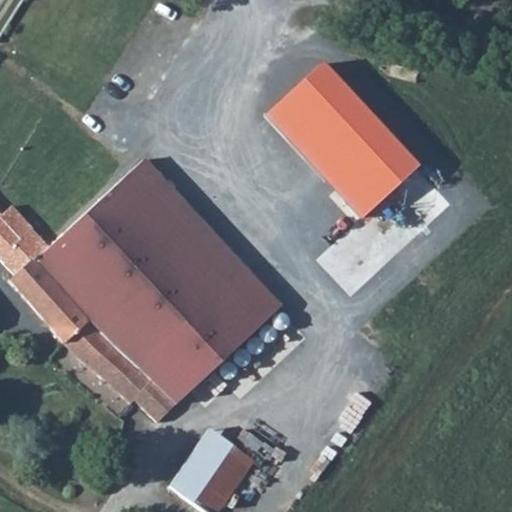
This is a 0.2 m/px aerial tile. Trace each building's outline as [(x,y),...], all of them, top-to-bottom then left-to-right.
[(111,176),(217,286),(236,267),(130,157),(111,176)] [(217,286),(111,176),(49,234),(99,288),(152,347),(217,286)] [(30,266),(24,258),(35,248),(1,213),(0,213),(0,277),(7,285),(30,266)] [(24,258),(30,266),(50,286),(76,312),(99,288),(49,234),(35,248),(24,258)] [(4,289),(24,310),(50,286),(30,266),(7,285),(4,289)] [(270,303),(236,267),(217,286),(152,347),(187,386),(270,303)] [(76,312),(50,286),(24,310),(117,407),(122,403),(147,381),(124,364),(76,312)] [(122,403),(146,424),(157,416),(187,386),(152,347),(99,288),(76,312),(124,364),(147,381),(122,403)] [(345,396),(364,413),(390,385),(371,367),(345,396)] [(204,432),(189,449),(202,462),(217,441),(204,432)] [(217,441),(202,462),(176,498),(197,511),(209,511),(248,462),(217,441)] [(202,462),(189,449),(162,489),(176,498),(202,462)]
